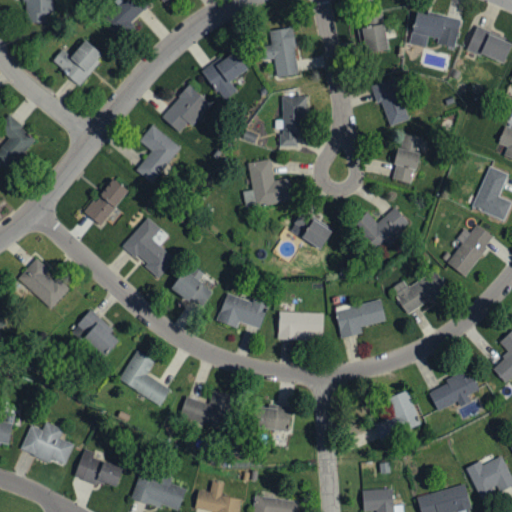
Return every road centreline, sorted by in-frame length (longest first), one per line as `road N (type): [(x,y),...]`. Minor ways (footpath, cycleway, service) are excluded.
road 1 (residential): [(32,210),(151,319),(192,344),(234,362),(318,373)]
road 2 (residential): [(32,210),(157,56),(236,0)]
road 3 (residential): [(318,373),(416,350),(462,322),(511,269)]
road 4 (residential): [(319,0),(341,122),(336,169)]
road 5 (residential): [(328,511),(318,373)]
road 6 (residential): [(90,136),(0,54)]
